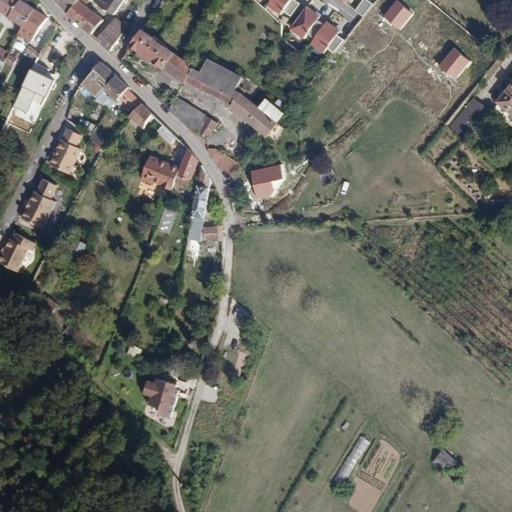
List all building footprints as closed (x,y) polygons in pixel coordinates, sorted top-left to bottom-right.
[(0,0),(0,11),(22,26),(24,27),(36,10),(20,0),(0,0)] [(62,0),(61,3),(69,12),(79,0),(62,0)] [(91,0),(90,0),(79,0),(69,12),(68,14),(92,34),(103,20),(87,6),(91,0)] [(114,15),(125,0),(95,0),(94,2),(114,15)] [(271,0),(271,1),(268,5),(282,15),(285,11),(292,0),(271,0)] [(299,4),(293,0),(292,0),(285,11),(291,15),(299,4)] [(372,3),(366,0),(361,0),(355,10),(363,16),(372,3)] [(411,14),(396,2),(384,17),(401,31),(411,14)] [(319,16),(307,7),(290,30),(303,39),(319,16)] [(48,18),(36,10),(24,27),(22,26),(18,34),(31,43),(48,18)] [(341,30),(328,22),(312,47),(325,55),(329,49),(337,35),(341,30)] [(109,51),(123,35),(110,24),(97,40),(109,51)] [(184,83),(186,81),(194,68),(143,30),(131,45),(141,53),(155,62),(184,83)] [(344,41),(337,35),(329,49),(333,52),(344,41)] [(0,67),(1,68),(4,62),(8,53),(6,52),(0,48),(0,67)] [(469,63),(453,49),(441,65),(457,77),(469,63)] [(8,53),(4,62),(12,67),(17,59),(13,56),(8,53)] [(155,62),(141,53),(138,56),(152,66),(155,62)] [(231,107),(267,137),(278,124),(258,107),(244,96),(247,91),(238,87),(243,78),(209,60),(202,72),(194,68),(186,81),(232,105),(231,107)] [(101,62),(100,63),(82,85),(98,99),(99,97),(105,90),(117,76),(101,62)] [(129,87),(117,76),(105,90),(118,101),(121,97),(128,89),(129,87)] [(142,104),(128,89),(121,97),(136,112),(142,104)] [(278,124),(294,104),(284,95),(275,106),(266,97),(258,107),(278,124)] [(170,109),(175,114),(183,102),(176,97),(170,109)] [(470,98),(450,129),(469,141),(489,109),(470,98)] [(175,114),(187,125),(196,110),(183,102),(175,114)] [(144,129),(153,114),(142,104),(136,112),(131,118),(144,129)] [(187,125),(189,127),(198,133),(207,117),(196,110),(187,125)] [(207,117),(198,133),(207,138),(218,124),(207,117)] [(278,124),(267,137),(274,142),(285,129),(278,124)] [(90,125),(86,131),(92,134),(95,128),(90,125)] [(172,144),(177,138),(164,125),(158,131),(172,144)] [(56,155),(55,155),(50,165),(69,175),(83,151),(78,148),(84,134),(71,128),(64,141),(62,140),(57,150),(58,151),(56,155)] [(94,132),(89,138),(98,147),(103,141),(94,132)] [(253,155),(256,151),(261,145),(256,141),(248,152),(253,155)] [(192,181),(200,162),(193,153),(189,149),(181,168),(180,171),(179,175),(192,181)] [(216,164),(234,178),(239,172),(243,166),(215,149),(208,149),(216,164)] [(243,166),(239,172),(244,176),(261,155),(256,151),(253,155),(243,166)] [(172,191),(179,175),(180,171),(165,165),(166,162),(151,156),(141,180),(152,184),(153,181),(162,185),(162,186),(172,191)] [(165,165),(180,171),(181,168),(166,162),(165,165)] [(281,163),(252,171),(258,195),(288,188),(281,163)] [(202,165),(189,240),(201,242),(212,182),(202,165)] [(37,192),(31,203),(34,204),(31,210),(29,208),(23,219),(44,230),(57,203),(52,200),(58,187),(45,180),(38,193),(37,192)] [(157,229),(170,234),(178,212),(166,207),(157,229)] [(215,241),(223,241),(223,226),(216,226),(216,231),(214,232),(215,241)] [(37,244),(17,234),(14,240),(13,239),(8,249),(5,253),(1,263),(19,272),(30,249),(34,251),(37,244)] [(81,259),(88,245),(73,237),(66,250),(81,259)] [(60,320),(67,310),(50,297),(43,307),(60,320)] [(140,355),(142,350),(133,346),(131,351),(140,355)] [(174,394),(177,384),(155,379),(153,384),(145,381),(142,395),(150,397),(147,407),(156,409),(155,416),(170,420),(177,396),(174,394)] [(343,485),(371,437),(362,432),(335,480),(343,485)] [(438,455),(429,465),(440,476),(449,466),(438,455)]
